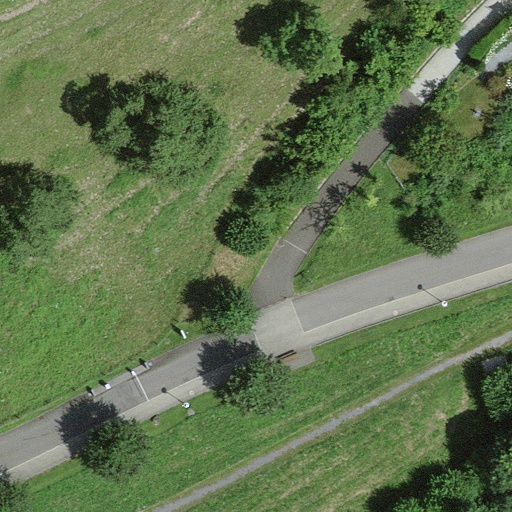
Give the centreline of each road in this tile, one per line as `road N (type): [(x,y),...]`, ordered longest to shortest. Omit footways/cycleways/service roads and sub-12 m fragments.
road 1 (residential): [(511,247),(282,324),(0,457)]
road 2 (track): [(282,324),(284,262),(414,95)]
road 3 (track): [(502,0),(414,95)]
